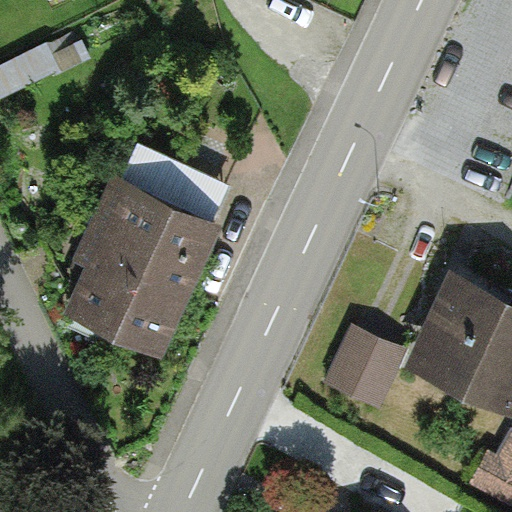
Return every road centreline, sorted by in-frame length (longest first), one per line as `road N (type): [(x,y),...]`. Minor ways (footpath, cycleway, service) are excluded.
road 1 (tertiary): [(186,511),(424,0)]
road 2 (unclassified): [(118,511),(0,268)]
